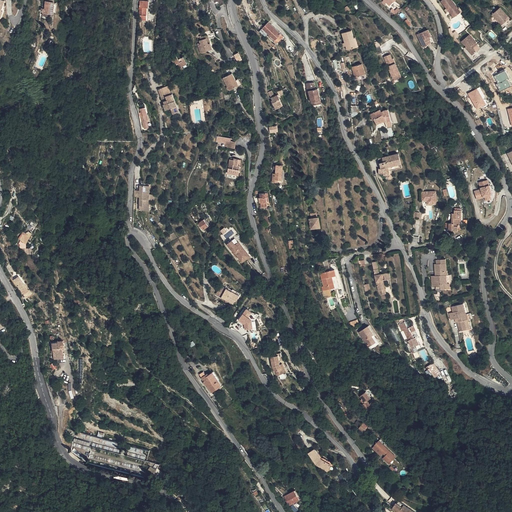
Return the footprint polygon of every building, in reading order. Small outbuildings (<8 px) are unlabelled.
[(440,0),(453,17),(457,14),(455,11),(458,8),(452,0),(440,0)] [(56,13),(57,1),(47,1),(47,14),(51,14),(52,12),(56,13)] [(148,11),(148,3),(139,2),(138,22),(146,22),(146,10),(148,11)] [(510,18),(501,8),(493,15),(503,26),(510,18)] [(280,34),(277,31),(268,22),(261,29),(274,41),(280,34)] [(421,46),(429,43),(427,37),(430,36),(427,28),(416,33),(421,46)] [(347,51),(356,49),(353,39),(351,31),(342,34),(347,51)] [(461,41),(472,55),(482,46),(471,33),(461,41)] [(274,41),(276,43),(282,37),(283,36),(280,34),(274,41)] [(209,43),(209,41),(206,42),(205,39),(201,41),(202,44),(200,45),(200,47),(198,48),(202,58),(214,53),(209,43)] [(465,54),(463,51),(460,47),(453,51),(458,58),(455,61),(459,67),(467,61),(463,55),(465,54)] [(235,54),(238,61),(243,58),(239,51),(235,54)] [(399,70),(394,60),(392,61),(390,57),(388,52),(383,55),(391,74),(399,70)] [(173,58),(175,61),(176,61),(181,68),(189,62),(184,55),(180,58),(178,54),(173,58)] [(361,65),(356,67),(360,76),(365,74),(361,65)] [(351,69),(355,78),(360,76),(356,67),(351,69)] [(499,82),(497,83),(501,91),(511,85),(511,81),(505,69),(495,75),(499,82)] [(234,88),(231,82),(228,75),(218,79),(224,93),(234,88)] [(312,102),(321,101),(318,89),(316,90),(315,83),(308,84),(308,92),(309,92),(312,102)] [(478,87),(468,92),(477,109),(487,103),(478,87)] [(159,98),(162,99),(162,98),(169,97),(167,89),(157,92),(159,98)] [(275,96),(272,90),(269,92),(273,100),(272,100),(275,107),(276,106),(277,108),(283,106),(280,99),(279,99),(277,95),(275,96)] [(164,105),(170,104),(169,97),(162,98),(162,99),(164,105)] [(160,105),(160,109),(159,109),(161,115),(167,113),(168,119),(173,118),(170,104),(164,105),(162,99),(159,98),(161,105),(160,105)] [(391,106),(383,108),(381,106),(370,113),(373,117),(376,115),(377,119),(387,117),(388,119),(392,118),(391,106)] [(232,150),(233,143),(232,142),(224,142),(223,141),(222,148),(232,150)] [(396,150),(389,153),(393,163),(400,161),(396,150)] [(389,168),(388,164),(393,163),(389,153),(377,157),(379,166),(377,166),(378,171),(383,171),(383,173),(389,173),(389,168)] [(236,177),(238,167),(235,166),(236,161),(232,160),(232,162),(227,162),(226,170),(225,175),(236,177)] [(281,179),(281,163),(274,163),(274,172),(271,172),(271,181),(277,181),(277,179),(281,179)] [(492,195),(489,180),(480,182),(481,188),(482,188),(483,189),(482,189),(474,191),(476,199),(483,198),(483,197),(484,196),(485,201),(491,200),(490,195),(492,195)] [(140,211),(149,211),(149,186),(140,186),(140,191),(140,197),(140,211)] [(420,191),(421,201),(426,201),(436,201),(435,191),(420,191)] [(451,224),(449,224),(448,229),(448,233),(454,233),(454,226),(456,226),(457,219),(459,219),(459,211),(453,211),(453,214),(452,214),(451,224)] [(204,231),(208,226),(203,220),(199,224),(204,231)] [(239,263),(243,260),(240,257),(244,253),(234,243),(231,245),(228,241),(223,246),(239,263)] [(442,287),(442,290),(447,289),(447,284),(447,275),(449,275),(448,271),(447,271),(446,259),(437,260),(437,264),(434,264),(435,272),(438,272),(438,276),(435,277),(432,277),(433,288),(436,288),(442,287)] [(381,294),(382,294),(388,293),(389,293),(386,280),(394,278),(392,270),(381,273),(379,260),(374,261),(381,294)] [(322,273),(326,286),(327,291),(328,291),(341,287),(336,269),(322,273)] [(20,277),(13,281),(23,297),(29,293),(20,278),(21,278),(20,277)] [(234,302),(236,296),(235,296),(228,293),(217,287),(213,297),(223,302),(225,303),(230,306),(233,301),(234,302)] [(472,329),(469,319),(472,318),(467,303),(455,307),(457,313),(453,314),(455,321),(460,319),(463,318),(464,322),(463,323),(466,332),(472,329)] [(255,328),(254,310),(244,310),(244,321),(246,321),(246,328),(255,328)] [(416,328),(420,325),(417,320),(410,325),(407,321),(402,324),(404,329),(408,326),(413,334),(410,336),(415,345),(421,342),(421,341),(425,339),(421,331),(419,332),(416,328)] [(371,351),(378,349),(372,329),(361,333),(366,349),(370,348),(371,351)] [(52,358),(55,357),(53,348),(56,347),(55,341),(51,342),(48,342),(43,343),(45,359),(49,358),(52,358)] [(275,376),(282,373),(278,363),(276,354),(269,355),(271,366),(275,376)] [(435,362),(426,367),(430,375),(434,374),(435,377),(442,373),(435,362)] [(212,396),(223,388),(213,373),(202,380),(212,396)] [(364,394),(368,390),(362,384),(356,390),(359,392),(357,394),(360,397),(359,398),(364,404),(369,400),(364,394)] [(95,440),(96,443),(105,443),(108,444),(125,443),(105,438),(90,434),(88,435),(88,439),(95,440)] [(379,444),(386,453),(388,456),(386,458),(390,465),(398,459),(388,445),(384,440),(379,444)] [(383,455),(386,453),(379,444),(377,446),(383,455)] [(316,463),(325,473),(332,468),(323,457),(316,445),(309,450),(316,463)] [(150,470),(157,473),(159,468),(152,465),(150,470)] [(289,503),(300,496),(294,487),(283,494),(289,503)]
